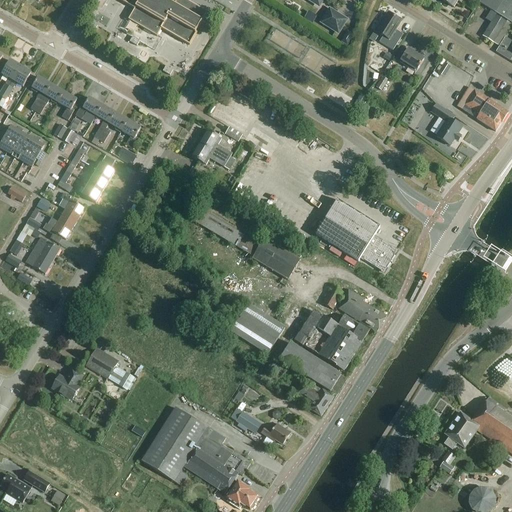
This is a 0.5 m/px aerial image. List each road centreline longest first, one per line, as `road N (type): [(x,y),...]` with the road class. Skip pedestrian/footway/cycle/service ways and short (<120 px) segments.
road 1 (primary): [(281,511),(453,231)]
road 2 (residential): [(52,325),(175,120)]
road 3 (tertiary): [(370,511),(391,449),(452,357),(498,318)]
road 4 (unclassified): [(398,189),(368,147),(216,52)]
road 5 (residential): [(175,120),(52,48)]
road 6 (residential): [(396,0),(511,80)]
road 7 (residential): [(0,259),(63,147)]
